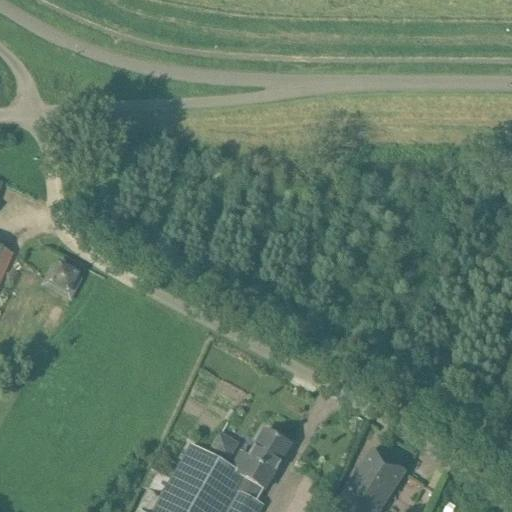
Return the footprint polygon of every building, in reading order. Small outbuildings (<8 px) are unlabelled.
[(0,283),(12,256),(0,249),(0,283)] [(52,265),(40,287),(71,303),(82,280),(52,265)] [(259,511),(262,508),(255,504),(263,491),(263,492),(289,448),(264,433),(246,465),(237,460),(231,471),(190,448),(160,501),(147,494),(136,511),(259,511)] [(227,447),(230,443),(220,437),(210,455),(226,465),(234,451),(227,447)] [(381,511),(406,476),(371,453),(333,511),(381,511)]
